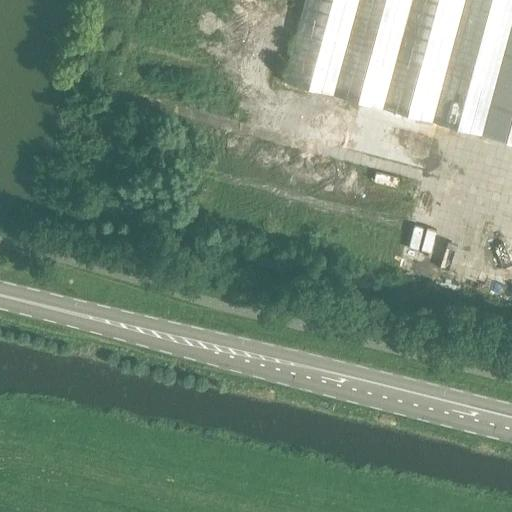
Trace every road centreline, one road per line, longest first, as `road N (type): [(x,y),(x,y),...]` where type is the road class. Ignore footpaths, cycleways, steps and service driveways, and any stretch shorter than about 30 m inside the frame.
road 1 (primary): [(263,361),(0,295)]
road 2 (primary): [(263,361),(511,422)]
